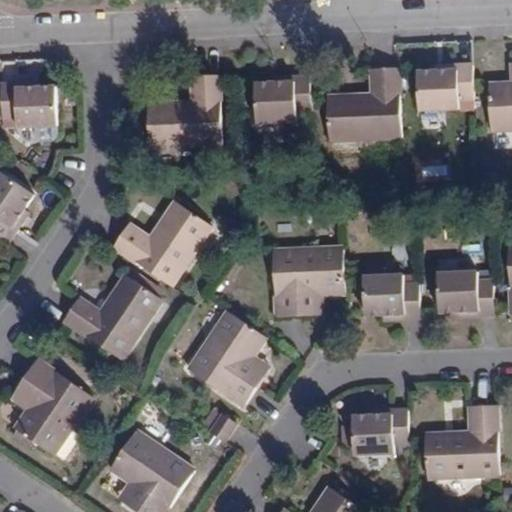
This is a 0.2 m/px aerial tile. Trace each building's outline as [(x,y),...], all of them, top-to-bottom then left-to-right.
[(458,102),(475,102),(473,66),(452,67),(452,75),(435,75),(420,75),(421,113),(459,112),(458,102)] [(452,67),(435,67),(435,75),(452,75),(452,67)] [(330,140),(402,138),(399,70),(369,71),(370,97),(328,98),(330,140)] [(148,102),(149,142),(221,140),(217,73),(190,73),(191,100),(148,102)] [(295,110),(311,111),(310,76),(289,77),(289,84),(274,84),(255,84),(256,122),(295,120),(295,110)] [(511,129),(511,82),(510,83),(490,83),(491,130),(511,129)] [(34,93),(20,93),(19,87),(0,86),(0,121),(14,122),(15,129),(54,128),(53,92),(34,93)] [(0,239),(4,242),(15,225),(9,220),(19,207),(28,194),(0,174),(0,239)] [(151,238),(131,226),(115,248),(171,286),(212,224),(176,201),(151,238)] [(15,225),(25,210),(19,207),(9,220),(15,225)] [(311,298),(322,298),(345,297),(343,250),(273,252),(277,318),(312,317),(311,298)] [(475,316),(495,315),(494,279),(478,279),(478,272),(441,273),(442,310),(458,310),(474,309),(475,316)] [(398,312),(398,319),(420,318),(419,282),(403,283),(402,275),(364,276),(366,312),(385,312),(398,312)] [(64,325),(121,362),(163,301),(125,277),(100,315),(80,302),(64,325)] [(312,317),(323,317),(322,298),(311,298),(312,317)] [(191,370),(246,406),(267,376),(252,365),(259,357),(270,339),(230,312),(191,370)] [(267,376),(274,366),(259,357),(252,365),(267,376)] [(89,396),(35,361),(16,390),(31,402),(24,412),(12,429),(17,432),(34,442),(50,453),(89,396)] [(16,390),(9,400),(24,412),(31,402),(16,390)] [(427,477),(501,473),(498,406),(469,406),(470,432),(426,434),(427,477)] [(396,444),(411,444),(409,407),(388,408),(388,415),(371,416),(356,416),(356,455),(396,454),(396,444)] [(216,414),(207,430),(224,441),(234,427),(216,414)] [(135,510),(138,511),(167,511),(196,472),(136,430),(113,466),(146,490),(135,510)] [(13,438),(30,449),(34,442),(17,432),(13,438)] [(315,511),(288,511),(286,511),(285,511),(366,511),(332,488),(315,511)]
